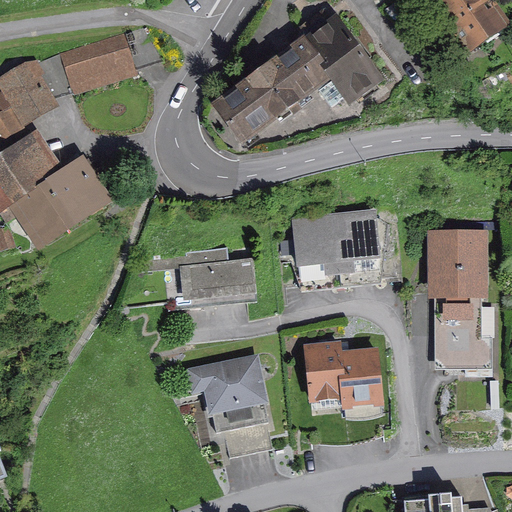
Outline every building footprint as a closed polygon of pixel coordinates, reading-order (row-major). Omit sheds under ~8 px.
[(511,20),(511,10),(503,0),(440,0),(478,47),(511,20)] [(390,85),(346,19),(218,103),(244,143),(337,83),(354,108),(390,85)] [(129,32),(143,69),(172,59),(152,27),(129,32)] [(77,92),(79,98),(144,76),(143,69),(129,32),(64,54),(77,92)] [(39,65),(59,99),(77,92),(64,54),(39,65)] [(0,97),(0,139),(2,143),(63,106),(59,99),(39,65),(35,59),(1,80),(8,92),(0,97)] [(40,251),(114,202),(84,156),(67,167),(42,130),(0,157),(0,223),(15,214),(40,251)] [(382,211),(297,220),(303,284),(389,275),(382,211)] [(9,225),(0,228),(0,252),(17,246),(9,225)] [(499,234),(441,231),(434,367),(491,371),(499,234)] [(263,294),(258,256),(171,267),(176,305),(263,294)] [(349,338),(312,342),(318,409),(348,406),(350,420),(393,416),(386,350),(351,354),(349,338)] [(279,424),(264,356),(194,371),(199,393),(212,391),(222,436),(279,424)] [(0,444),(0,483),(14,477),(0,444)] [(466,511),(465,495),(402,501),(402,511),(466,511)]
